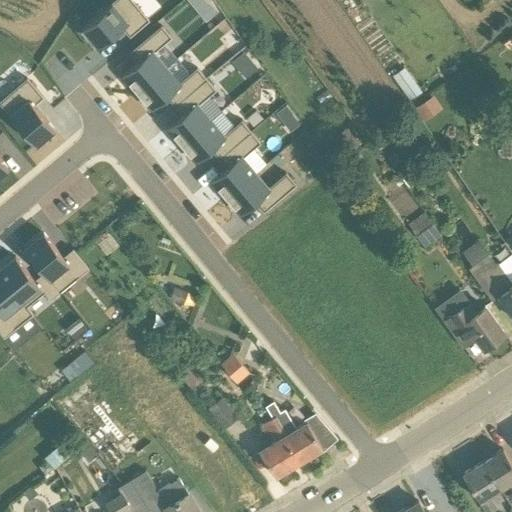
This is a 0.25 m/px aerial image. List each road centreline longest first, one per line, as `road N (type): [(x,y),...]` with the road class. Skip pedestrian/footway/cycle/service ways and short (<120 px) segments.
road 1 (residential): [(380,464),(102,131)]
road 2 (residential): [(380,464),(511,382)]
road 3 (residential): [(102,131),(0,218)]
